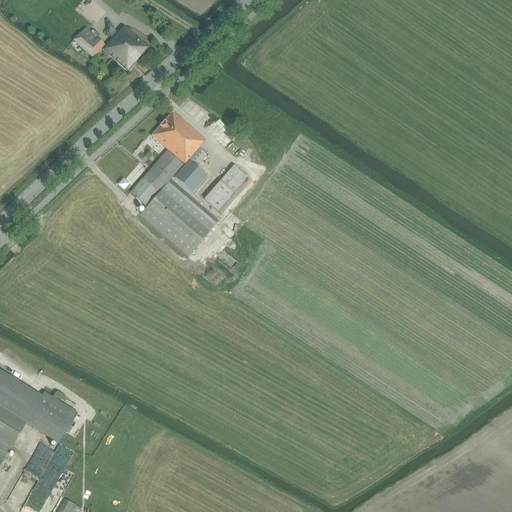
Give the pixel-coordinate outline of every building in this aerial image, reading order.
[(118,33),(102,51),(114,61),(127,73),(148,48),(125,28),(119,34),(118,33)] [(77,37),(73,41),(80,47),(93,58),(104,45),(97,39),(92,44),(80,34),(78,37),(77,37)] [(129,194),(138,201),(146,209),(140,216),(188,258),(216,224),(169,183),(183,167),(184,168),(174,178),(188,191),(204,174),(196,168),(208,155),(199,148),(205,141),(173,112),(151,136),(167,151),(129,194)] [(204,201),(217,212),(247,178),(234,166),(204,201)] [(0,466),(7,455),(27,424),(45,435),(56,442),(59,444),(78,413),(45,393),(42,398),(0,372),(0,466)] [(28,494),(51,448),(38,442),(8,501),(15,504),(21,491),(28,494)] [(65,500),(57,511),(73,511),(76,507),(65,500)]
